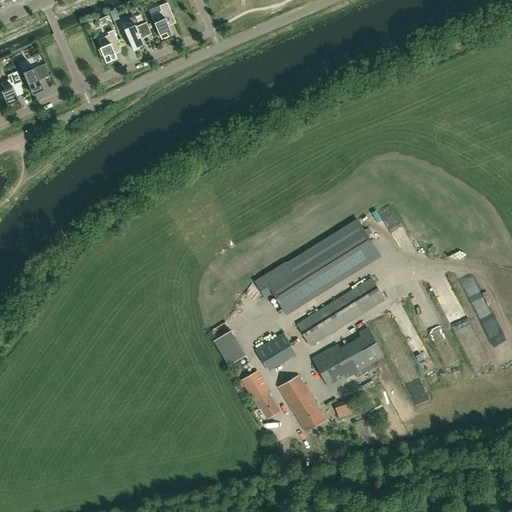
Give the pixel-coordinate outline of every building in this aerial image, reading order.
[(172,35),(169,26),(165,17),(172,14),(167,3),(159,6),(161,11),(151,15),(161,39),(172,35)] [(121,21),(134,51),(139,49),(141,50),(145,46),(141,38),(145,35),(146,36),(151,34),(151,35),(151,34),(146,22),(136,26),(132,17),(121,21)] [(117,58),(115,54),(111,44),(118,41),(113,30),(108,32),(109,35),(98,39),(102,47),(100,48),(100,49),(98,49),(101,56),(103,55),(106,63),(117,58)] [(50,76),(44,64),(23,73),(33,95),(44,90),(39,80),(50,76)] [(13,88),(22,84),(17,71),(7,75),(9,79),(0,83),(4,90),(1,91),(2,91),(0,91),(0,92),(3,99),(5,98),(8,106),(19,101),(13,88)] [(371,279),(355,288),(297,325),(310,346),(384,300),(371,279)] [(328,388),(355,373),(383,357),(367,328),(359,333),(361,337),(339,349),(337,345),(312,359),(328,388)] [(229,366),(247,357),(234,331),(216,339),(229,366)] [(268,370),(295,353),(283,333),(255,350),(268,370)] [(267,418),(279,411),(270,396),(272,395),(257,371),(241,380),(258,408),(260,407),(267,418)] [(305,431),(325,419),(298,376),(278,387),(305,431)] [(366,384),(368,388),(381,382),(379,378),(366,384)] [(338,408),(342,419),(364,412),(360,400),(338,408)]
